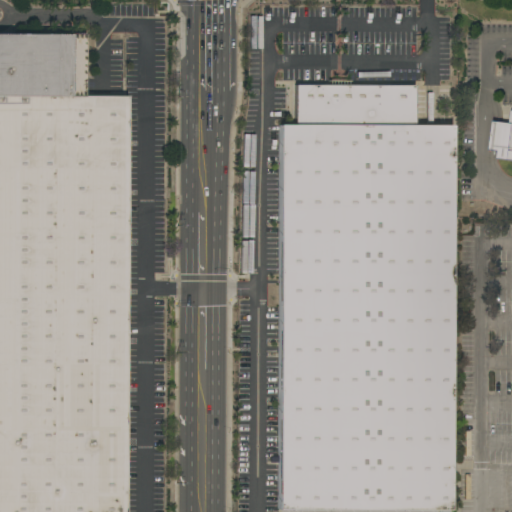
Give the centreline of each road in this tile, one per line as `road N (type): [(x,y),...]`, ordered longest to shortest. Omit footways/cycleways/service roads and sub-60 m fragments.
road 1 (secondary): [(203,290),(205,0)]
road 2 (secondary): [(201,511),(201,391)]
